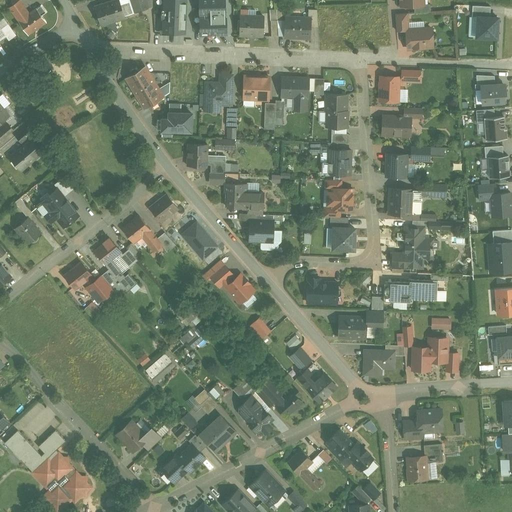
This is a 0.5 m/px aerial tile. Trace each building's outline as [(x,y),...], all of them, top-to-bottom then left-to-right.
[(119,0),(96,7),(96,8),(97,8),(99,15),(98,15),(102,26),(126,18),(119,0)] [(145,0),(132,0),(136,12),(148,9),(145,0)] [(192,0),(166,0),(166,33),(191,33),(192,0)] [(231,0),(199,0),(202,37),(234,35),(231,0)] [(15,5),(11,8),(15,15),(23,9),(25,8),(21,1),(15,5)] [(425,6),(415,6),(415,13),(431,13),(431,5),(425,5),(425,6)] [(47,13),(42,6),(37,9),(42,16),(47,13)] [(37,9),(28,16),(23,9),(16,14),(15,15),(20,21),(29,35),(46,23),(42,16),(37,9)] [(477,20),(490,20),(490,10),(473,9),(473,20),(477,20)] [(318,10),(309,10),(309,19),(312,19),(312,28),(319,28),(318,10)] [(408,14),(396,15),(397,31),(405,31),(405,26),(409,26),(408,14)] [(265,17),(241,16),(241,36),(264,37),(265,17)] [(309,19),(286,18),(285,38),(311,39),(312,28),(312,19),(309,19)] [(490,20),(477,20),(476,43),(499,44),(500,21),(490,20)] [(278,21),(271,21),(273,37),(280,38),(278,21)] [(9,24),(2,29),(6,36),(10,41),(17,36),(9,24)] [(432,29),(407,31),(409,49),(415,49),(417,50),(423,49),(425,48),(434,47),(432,29)] [(173,66),(163,73),(171,86),(181,80),(173,66)] [(165,97),(146,67),(127,78),(146,109),(165,97)] [(421,71),(403,71),(403,81),(421,81),(421,71)] [(482,79),(495,78),(495,73),(476,72),(476,81),(482,81),(482,79)] [(233,76),(222,75),(221,84),(207,83),(206,110),(217,111),(217,104),(232,105),(233,76)] [(261,77),(260,78),(247,78),(245,76),(244,99),(245,99),(245,98),(253,99),(253,100),(269,100),(270,77),(261,77)] [(400,77),(382,77),(381,101),(399,102),(400,77)] [(309,79),(283,78),(282,97),(295,98),(294,110),(307,110),(308,98),(309,79)] [(495,78),(482,79),(482,81),(483,99),(506,98),(505,78),(495,78)] [(325,79),(315,79),(315,95),(324,95),(325,79)] [(348,95),(327,94),(326,111),(328,111),(347,112),(348,95)] [(285,101),(276,101),(276,104),(276,119),(284,119),(285,101)] [(0,103),(0,124),(10,116),(0,103)] [(276,104),(266,103),(265,122),(275,123),(275,126),(276,119),(276,104)] [(486,117),(494,116),(494,107),(477,108),(478,118),(486,118),(486,117)] [(238,108),(228,108),(227,126),(237,126),(238,108)] [(423,109),(405,108),(405,117),(412,117),(412,118),(423,118),(423,109)] [(347,112),(328,111),(327,127),(348,128),(348,112),(347,112)] [(192,114),(170,113),(170,120),(158,120),(158,129),(191,130),(192,114)] [(405,117),(387,116),(386,135),(395,135),(396,138),(401,138),(402,136),(411,136),(412,118),(412,117),(405,117)] [(486,118),(487,139),(507,138),(506,116),(494,116),(486,117),(486,118)] [(9,125),(0,132),(0,138),(2,141),(14,130),(9,125)] [(29,127),(17,137),(22,143),(34,133),(29,127)] [(350,134),(332,134),(332,143),(339,143),(349,144),(350,134)] [(236,140),(216,140),(216,149),(235,149),(236,140)] [(332,143),(322,143),(321,153),(329,153),(330,150),(338,150),(339,143),(332,143)] [(208,144),(189,144),(189,153),(190,153),(190,166),(207,166),(208,144)] [(489,153),(503,153),(503,144),(487,145),(487,154),(489,153)] [(36,159),(25,146),(19,152),(18,151),(10,158),(22,171),(36,159)] [(430,147),(412,146),(412,156),(418,156),(418,160),(430,161),(430,147)] [(338,150),(330,150),(329,153),(329,173),(325,173),(325,174),(350,175),(350,160),(351,160),(352,151),(338,150)] [(489,153),(490,175),(511,174),(510,153),(503,153),(489,153)] [(408,155),(388,154),(387,176),(407,177),(408,155)] [(226,165),(211,164),(211,172),(225,173),(226,173),(226,165)] [(225,173),(211,172),(211,183),(225,184),(225,173)] [(226,173),(225,173),(225,184),(227,184),(227,183),(240,184),(241,174),(226,173)] [(71,193),(61,180),(55,185),(58,190),(64,198),(65,198),(71,193)] [(342,181),(326,180),(326,189),(332,189),(342,189),(342,181)] [(491,190),(497,190),(497,182),(479,183),(480,198),(491,197),(491,190)] [(265,193),(247,192),(247,184),(240,184),(227,183),(227,184),(226,192),(229,193),(229,207),(248,208),(264,209),(265,193)] [(438,184),(420,184),(419,190),(419,196),(421,196),(437,196),(438,184)] [(446,185),(438,184),(437,196),(446,197),(446,185)] [(331,198),(353,199),(354,189),(342,189),(332,189),(331,198)] [(414,190),(391,189),(389,214),(411,215),(411,207),(413,207),(414,190)] [(491,197),(492,216),(511,215),(510,189),(497,190),(491,190),(491,197)] [(58,190),(42,202),(50,211),(46,214),(52,222),(57,218),(65,227),(73,220),(79,215),(65,198),(64,198),(58,190)] [(419,190),(414,190),(413,207),(411,207),(411,215),(420,215),(421,196),(419,196),(419,190)] [(179,208),(168,194),(151,208),(162,222),(179,208)] [(25,203),(21,198),(16,202),(27,216),(32,212),(31,211),(25,203)] [(353,199),(331,198),(331,208),(331,209),(341,209),(353,210),(353,199)] [(36,206),(30,199),(27,201),(26,200),(25,201),(26,202),(25,203),(31,211),(36,206)] [(295,204),(281,203),(280,212),(294,213),(295,204)] [(341,209),(331,209),(331,208),(325,208),(325,217),(333,217),(341,218),(341,209)] [(151,229),(140,216),(124,230),(134,243),(142,236),(155,252),(163,246),(164,245),(158,238),(151,229)] [(29,217),(16,228),(17,229),(29,243),(29,244),(42,233),(42,232),(41,232),(33,223),(34,223),(29,217)] [(333,226),(338,226),(351,226),(351,218),(341,218),(333,217),(333,226)] [(258,220),(251,220),(251,221),(250,241),(273,242),(274,221),(258,220)] [(430,221),(413,221),(413,222),(416,223),(415,228),(430,229),(430,221)] [(197,222),(182,234),(203,259),(218,246),(197,222)] [(361,251),(362,227),(351,226),(338,226),(337,250),(361,251)] [(413,228),(406,227),(405,254),(393,253),(392,267),(393,267),(393,264),(401,265),(401,267),(423,268),(423,257),(422,257),(422,253),(431,253),(431,254),(433,255),(434,248),(433,248),(433,241),(433,240),(424,240),(424,231),(413,231),(413,228)] [(170,238),(165,233),(158,238),(164,245),(163,246),(168,252),(176,245),(170,238)] [(122,251),(112,239),(111,239),(110,237),(104,242),(106,244),(96,251),(106,264),(112,259),(122,251)] [(491,273),(511,271),(511,239),(494,241),(495,258),(490,258),(491,273)] [(139,261),(129,249),(123,254),(133,266),(139,261)] [(126,276),(112,259),(106,264),(110,269),(103,275),(115,289),(122,297),(131,289),(129,287),(136,281),(129,274),(126,276)] [(0,261),(0,285),(12,276),(0,261)] [(82,262),(65,275),(76,289),(85,282),(93,275),(82,262)] [(233,275),(224,264),(211,276),(220,286),(223,283),(229,278),(233,275)] [(365,273),(361,281),(369,285),(373,277),(365,273)] [(250,283),(244,276),(243,277),(240,274),(232,281),(229,278),(223,283),(240,302),(254,290),(249,284),(250,283)] [(97,280),(93,275),(85,282),(94,294),(102,288),(107,295),(115,289),(103,275),(97,280)] [(328,283),(321,282),(321,279),(309,278),(308,302),(332,303),(332,298),(338,299),(338,296),(340,296),(341,295),(342,292),(340,290),(338,290),(339,283),(328,282),(328,283)] [(408,282),(385,281),(384,297),(384,301),(412,302),(412,299),(437,301),(438,280),(430,280),(409,279),(408,282)] [(511,288),(496,289),(497,302),(511,300),(511,288)] [(384,301),(384,297),(372,296),(371,310),(383,310),(384,301)] [(511,300),(497,302),(498,314),(511,313),(511,300)] [(96,313),(89,305),(85,309),(92,317),(96,313)] [(189,306),(180,315),(193,328),(202,319),(189,306)] [(384,311),(368,311),(368,318),(371,318),(370,326),(376,326),(383,326),(384,321),(384,311)] [(368,318),(340,317),(339,338),(340,338),(340,337),(354,337),(354,338),(367,338),(367,337),(368,318)] [(434,329),(454,329),(454,318),(434,317),(434,329)] [(376,326),(370,326),(371,318),(368,318),(367,337),(376,338),(376,326)] [(268,333),(258,321),(250,327),(260,339),(268,333)] [(497,333),(507,333),(507,324),(489,325),(489,336),(497,336),(497,333)] [(196,325),(184,338),(196,349),(208,336),(196,325)] [(412,327),(404,328),(405,346),(413,345),(412,327)] [(497,336),(498,364),(511,363),(511,332),(507,333),(497,333),(497,336)] [(295,350),(303,341),(296,334),(288,343),(295,350)] [(447,338),(432,338),(431,348),(431,361),(438,361),(438,362),(448,362),(448,361),(448,353),(449,347),(447,347),(447,338)] [(405,346),(386,345),(386,351),(395,351),(395,355),(406,356),(405,346)] [(311,360),(301,348),(291,357),(302,369),(311,360)] [(426,351),(414,350),(413,370),(430,371),(431,361),(431,348),(426,348),(426,351)] [(386,351),(366,350),(365,374),(375,375),(375,368),(395,368),(395,355),(395,351),(386,351)] [(459,354),(448,353),(448,361),(451,361),(450,371),(458,372),(459,354)] [(148,354),(140,359),(144,366),(152,361),(148,354)] [(166,355),(147,371),(157,382),(175,366),(166,355)] [(246,376),(255,387),(261,381),(252,370),(246,376)] [(337,387),(325,374),(315,383),(305,372),(299,377),(309,388),(308,389),(320,402),(337,387)] [(295,381),(289,374),(284,378),(290,385),(295,381)] [(282,393),(270,379),(261,387),(277,405),(284,399),(281,395),(282,393)] [(257,393),(245,380),(234,389),(246,402),(252,396),(257,393)] [(210,391),(216,399),(226,392),(221,384),(210,391)] [(284,399),(277,405),(287,417),(295,410),(296,411),(303,404),(298,398),(301,395),(295,388),(284,399)] [(219,405),(211,396),(206,390),(196,399),(201,405),(209,414),(219,405)] [(252,396),(246,402),(245,403),(248,406),(242,412),(249,419),(248,421),(254,427),(252,429),(257,434),(258,433),(259,433),(263,429),(266,433),(272,428),(269,424),(274,420),(252,396)] [(511,404),(503,405),(504,431),(511,430),(511,404)] [(442,410),(419,411),(419,419),(418,421),(404,421),(405,439),(424,438),(424,432),(443,431),(442,410)] [(0,430),(9,422),(0,411),(0,430)] [(192,429),(199,424),(191,413),(183,418),(192,429)] [(221,415),(206,429),(209,431),(203,437),(214,449),(227,437),(229,440),(237,433),(221,415)] [(366,424),(374,434),(380,429),(372,420),(366,424)] [(146,435),(133,421),(118,435),(133,451),(143,443),(148,438),(146,435)] [(188,432),(184,427),(176,434),(180,439),(188,432)] [(5,442),(31,470),(45,457),(47,460),(57,451),(56,449),(65,440),(55,429),(37,446),(42,452),(41,453),(18,429),(5,442)] [(152,429),(146,435),(148,438),(143,443),(150,450),(162,438),(152,429)] [(355,446),(340,430),(328,442),(333,448),(331,450),(341,460),(342,459),(348,466),(353,461),(355,463),(355,466),(358,469),(361,469),(362,470),(373,459),(368,454),(369,453),(364,447),(363,448),(358,443),(355,446)] [(196,435),(189,441),(193,445),(201,452),(207,446),(196,435)] [(442,444),(424,445),(425,454),(432,454),(433,463),(444,462),(442,444)] [(185,452),(179,458),(176,456),(163,469),(175,482),(183,475),(184,474),(183,474),(186,472),(187,471),(188,470),(190,472),(205,458),(201,452),(193,445),(185,452)] [(313,461),(302,450),(289,463),(300,475),(300,474),(306,468),(313,461)] [(333,458),(324,450),(319,455),(327,464),(333,458)] [(57,451),(47,460),(45,457),(31,470),(47,488),(48,487),(51,490),(43,497),(48,502),(48,507),(53,507),(57,511),(59,511),(63,508),(68,509),(68,503),(73,499),(76,502),(81,497),(87,497),(87,492),(92,487),(87,482),(87,477),(82,477),(77,471),(76,472),(73,469),(74,468),(69,463),(69,458),(64,458),(57,451)] [(426,456),(408,458),(409,468),(408,469),(409,478),(411,480),(428,479),(426,456)] [(322,484),(306,468),(300,474),(315,490),(322,484)] [(285,491),(266,471),(251,486),(270,505),(285,491)] [(370,483),(363,490),(370,498),(372,500),(380,493),(370,483)] [(364,503),(370,498),(363,490),(358,486),(353,491),(364,503)] [(253,505),(238,490),(238,493),(238,490),(225,502),(234,511),(258,511),(255,508),(252,505),(253,505)] [(299,511),(307,505),(295,491),(289,497),(298,506),(295,510),(296,511),(299,511)] [(212,511),(204,503),(196,511),(196,510),(193,511),(212,511)] [(267,511),(260,503),(255,508),(258,511),(267,511)]
